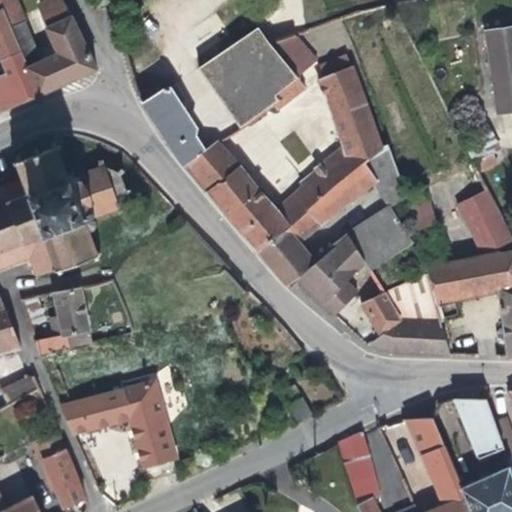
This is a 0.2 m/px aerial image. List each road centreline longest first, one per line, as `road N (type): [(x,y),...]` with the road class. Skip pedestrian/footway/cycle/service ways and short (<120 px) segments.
road 1 (tertiary): [(398,374),(357,366),(316,341),(137,137),(109,118)]
road 2 (tertiary): [(398,374),(371,403),(149,511)]
road 3 (residential): [(109,118),(112,84),(79,0)]
